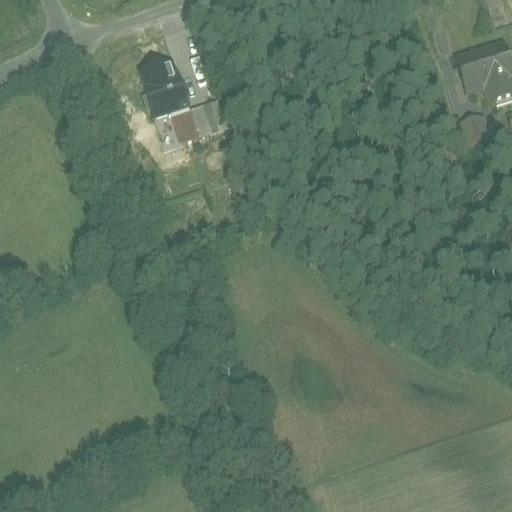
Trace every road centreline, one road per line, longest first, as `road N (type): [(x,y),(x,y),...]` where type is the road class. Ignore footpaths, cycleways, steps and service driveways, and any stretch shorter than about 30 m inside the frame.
road 1 (residential): [(65,44),(166,302)]
road 2 (unclassified): [(166,302),(252,511)]
road 3 (residential): [(65,44),(205,0)]
